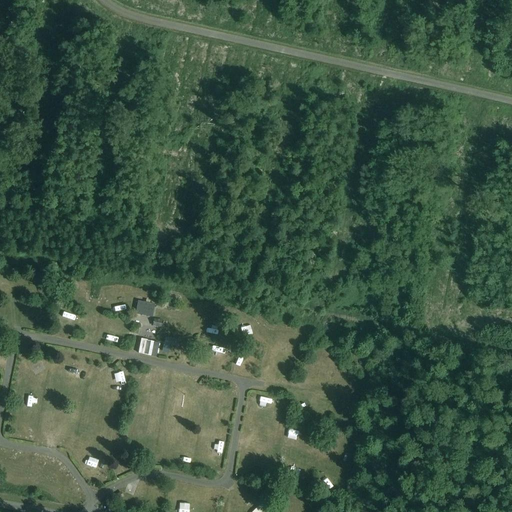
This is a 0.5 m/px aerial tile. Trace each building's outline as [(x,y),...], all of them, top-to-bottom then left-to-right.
[(5,275),(11,279),(15,272),(8,269),(5,275)] [(81,278),(81,286),(91,287),(91,279),(81,278)] [(117,290),(120,299),(129,296),(126,287),(117,290)] [(136,314),(152,317),(154,305),(138,302),(136,314)] [(112,323),(125,325),(126,315),(113,313),(112,323)] [(290,319),(290,329),(303,328),(303,318),(290,319)] [(161,328),(162,321),(154,319),(152,326),(161,328)] [(175,335),(171,343),(182,348),(186,340),(175,335)] [(214,337),(213,347),(225,348),(227,338),(214,337)] [(138,353),(144,355),(147,340),(141,339),(138,353)] [(150,356),(156,357),(159,343),(153,342),(150,356)] [(262,345),(255,347),(259,358),(266,356),(262,345)] [(334,360),(337,348),(330,347),(328,359),(334,360)] [(49,355),(40,359),(42,365),(52,360),(49,355)] [(76,361),(75,370),(86,371),(87,362),(76,361)] [(128,368),(122,369),(124,381),(131,379),(128,368)] [(150,373),(148,382),(158,383),(160,375),(150,373)] [(144,407),(152,407),(152,396),(144,396),(144,407)] [(282,413),(287,402),(280,399),(275,410),(282,413)] [(265,424),(266,409),(255,409),(254,423),(265,424)] [(32,425),(42,424),(42,414),(31,415),(32,425)] [(316,417),(306,418),(307,428),(317,427),(316,417)] [(235,434),(236,423),(229,422),(228,433),(235,434)] [(110,438),(117,432),(114,428),(107,433),(110,438)] [(166,453),(168,443),(158,441),(157,451),(166,453)]
